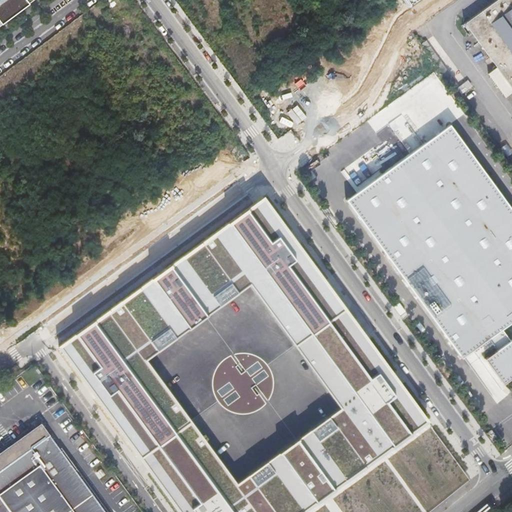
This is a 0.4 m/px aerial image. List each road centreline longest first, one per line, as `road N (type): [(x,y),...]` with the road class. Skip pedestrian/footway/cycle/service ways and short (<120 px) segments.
road 1 (residential): [(274,166),(499,481)]
road 2 (residential): [(35,339),(274,166)]
road 3 (residential): [(35,339),(158,511)]
road 4 (residential): [(155,0),(274,166)]
